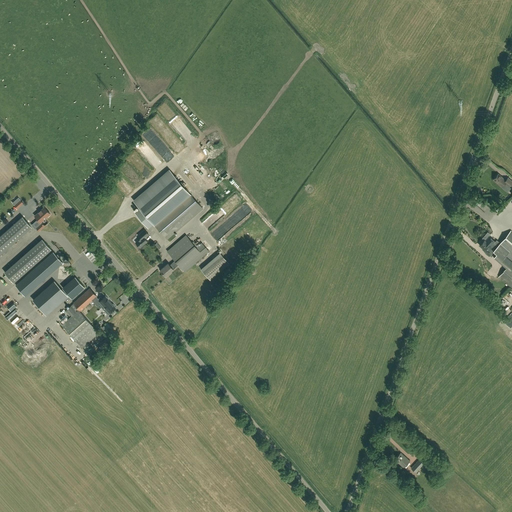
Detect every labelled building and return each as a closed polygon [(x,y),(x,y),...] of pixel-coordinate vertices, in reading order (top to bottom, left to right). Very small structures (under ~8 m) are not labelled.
[(161,147),(158,150),(161,152),(162,151),(165,153),(168,150),(160,143),(159,145),(161,147)] [(178,155),(187,148),(185,145),(176,152),(178,155)] [(150,146),(143,151),(155,166),(159,162),(155,157),(157,155),(150,146)] [(151,224),(154,224),(167,239),(203,208),(188,192),(170,170),(135,200),(141,207),(135,212),(145,223),(148,224),(151,224)] [(509,187),(511,183),(511,181),(508,178),(505,180),(498,174),(493,180),(502,187),(505,184),(509,187)] [(12,203),(14,206),(17,209),(24,203),(21,200),(19,197),(12,203)] [(43,201),(34,207),(36,210),(39,208),(39,207),(44,203),(43,201)] [(51,212),(45,206),(35,214),(41,221),(47,215),(48,215),(50,214),(50,212),(51,212)] [(24,216),(0,236),(0,255),(33,227),(24,216)] [(0,235),(15,223),(12,219),(0,229),(0,235)] [(197,227),(200,232),(209,226),(206,221),(197,227)] [(144,238),(149,234),(145,229),(138,235),(141,238),(136,242),(140,247),(147,241),(144,238)] [(500,243),(494,250),(491,247),(495,242),(489,236),(485,240),(480,246),(483,248),(482,249),(486,252),(485,253),(489,256),(490,255),(492,256),(492,255),(506,267),(503,271),(504,271),(498,277),(511,288),(511,231),(500,243)] [(185,271),(208,251),(202,243),(196,247),(186,235),(168,251),(175,260),(170,265),(168,263),(160,269),(166,276),(173,269),(179,264),(185,271)] [(53,252),(52,253),(26,276),(34,286),(62,261),(55,254),(53,252)] [(229,264),(220,253),(201,269),(210,280),(229,264)] [(113,275),(108,278),(117,290),(122,287),(113,275)] [(76,278),(63,289),(64,290),(70,297),(83,285),(77,279),(76,278)] [(97,291),(101,295),(112,285),(108,281),(97,291)] [(74,303),(70,306),(66,310),(71,316),(61,324),(82,348),(99,333),(80,311),(91,302),(93,305),(97,300),(95,298),(97,296),(90,288),(73,303),(74,303)] [(98,310),(100,309),(109,319),(116,312),(116,311),(114,308),(114,309),(109,304),(110,303),(108,301),(107,302),(104,298),(99,302),(97,301),(93,305),(98,310)] [(20,326),(26,320),(21,314),(15,320),(20,326)] [(26,338),(32,332),(33,333),(38,328),(36,326),(25,337),(26,338)] [(409,461),(401,453),(395,460),(403,468),(409,461)] [(416,472),(420,468),(425,462),(421,458),(411,468),(416,472)]
